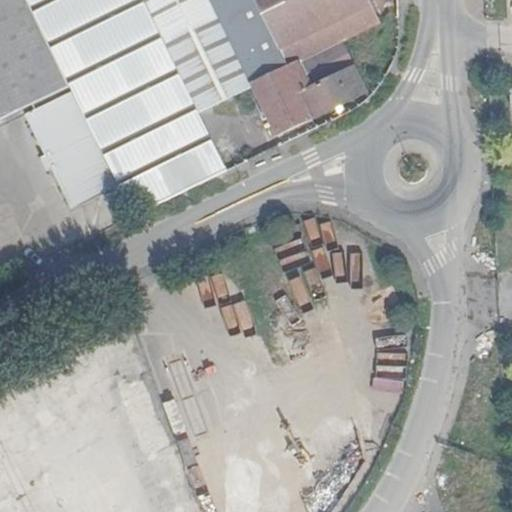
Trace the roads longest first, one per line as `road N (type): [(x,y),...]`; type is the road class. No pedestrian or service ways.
road 1 (primary): [(297,511),(353,359),(390,215)]
road 2 (unclassified): [(258,189),(0,317)]
road 3 (unclassified): [(390,215),(410,220),(448,207),(460,191),(462,151)]
